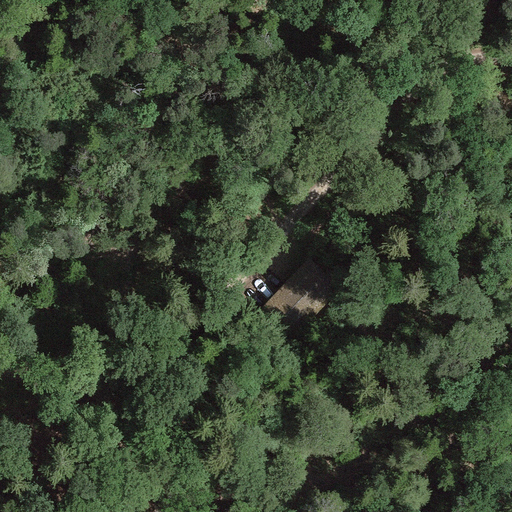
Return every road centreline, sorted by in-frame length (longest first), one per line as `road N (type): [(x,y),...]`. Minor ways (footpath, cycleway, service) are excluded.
road 1 (track): [(303,216),(165,350),(121,374),(67,382),(0,366)]
road 2 (track): [(303,216),(409,103),(450,73),(511,58)]
road 3 (track): [(121,374),(165,511)]
